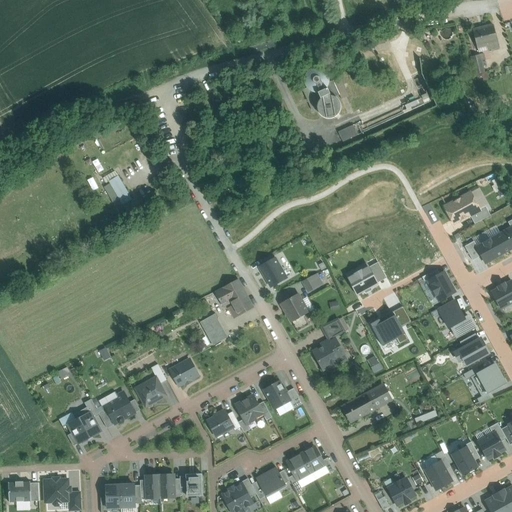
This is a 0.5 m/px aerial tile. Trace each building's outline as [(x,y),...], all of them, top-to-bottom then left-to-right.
[(493,25),(473,30),(477,48),(487,46),(497,43),(493,25)] [(383,35),(368,39),(370,47),(385,43),(383,35)] [(497,43),(487,46),(488,51),(499,49),(497,43)] [(479,54),(488,51),(487,46),(477,48),(479,54)] [(480,55),(471,57),(476,75),(484,73),(481,61),(485,60),(483,54),(480,55)] [(328,83),(329,81),(328,79),(328,76),(327,75),(325,73),(323,71),(321,70),(319,69),(317,69),(315,69),(312,70),(310,71),(309,73),(307,74),(306,77),(306,78),(305,81),(305,83),(306,86),(308,88),(309,89),(309,90),(311,91),(313,92),(315,92),(316,93),(317,93),(320,92),(321,92),(323,91),(325,90),(325,89),(326,88),(327,87),(328,85),(328,83)] [(486,81),(484,73),(476,75),(477,83),(486,81)] [(340,78),(333,81),(339,95),(341,99),(348,96),(340,78)] [(320,92),(317,93),(320,99),(322,98),(324,97),(326,96),(329,96),(331,96),(333,97),(335,97),(339,95),(333,81),(328,83),(328,85),(327,87),(326,88),(325,89),(325,90),(323,91),(321,92),(320,92)] [(315,92),(313,92),(311,91),(309,90),(309,89),(308,88),(303,90),(313,111),(317,109),(317,108),(317,107),(317,106),(318,104),(319,101),(320,99),(317,93),(316,93),(315,92)] [(340,112),(341,107),(340,103),(337,99),(335,97),(333,97),(331,96),(329,96),(326,96),(324,97),(322,98),(320,99),(319,101),(318,104),(317,106),(317,107),(317,108),(317,109),(318,112),(319,114),(321,116),(325,118),(329,119),(334,118),(337,116),(340,112)] [(353,126),(338,132),(343,142),(357,135),(353,126)] [(115,172),(104,178),(107,184),(109,182),(118,177),(115,172)] [(131,199),(118,177),(109,182),(111,184),(105,188),(112,200),(117,208),(131,199)] [(461,198),(445,207),(454,224),(470,216),(480,210),(479,210),(470,193),(468,195),(467,194),(461,197),(461,198)] [(141,199),(132,205),(137,215),(147,209),(141,199)] [(135,216),(130,207),(126,210),(131,218),(135,216)] [(480,210),(470,216),(475,224),(491,216),(485,207),(479,210),(480,210)] [(108,219),(101,223),(105,232),(126,221),(121,211),(110,217),(111,219),(109,220),(108,219)] [(511,228),(494,237),(503,254),(511,248),(511,228)] [(477,247),(481,256),(485,263),(503,254),(494,237),(477,247)] [(474,242),(465,247),(472,261),(481,256),(477,247),(474,242)] [(275,258),(260,267),(271,287),(287,279),(275,258)] [(368,267),(348,278),(357,295),(378,284),(377,283),(386,278),(378,263),(369,268),(368,267)] [(428,281),(441,274),(438,269),(422,277),(425,283),(428,281)] [(441,274),(428,281),(439,301),(455,292),(444,272),(441,274)] [(317,274),(311,277),(317,287),(322,284),(317,274)] [(311,277),(302,282),(308,292),(317,287),(311,277)] [(253,307),(238,280),(224,287),(232,301),(234,306),(239,315),(253,307)] [(499,289),(492,293),(501,309),(511,303),(511,281),(505,286),(504,284),(498,287),(499,289)] [(232,301),(224,287),(216,292),(224,306),(232,301)] [(298,294),(281,304),(292,323),(293,322),(304,316),(309,313),(302,300),(298,294)] [(302,300),(309,313),(313,310),(306,298),(302,300)] [(438,309),(442,316),(457,307),(454,300),(438,309)] [(234,306),(229,309),(234,318),(239,315),(234,306)] [(395,315),(402,328),(412,323),(403,307),(393,312),(395,316),(395,315)] [(464,318),(457,307),(442,316),(449,328),(451,327),(457,337),(475,328),(468,316),(464,318)] [(379,320),(371,324),(383,346),(396,339),(406,334),(402,328),(395,315),(395,316),(381,323),(379,320)] [(223,331),(215,316),(201,323),(210,338),(223,331)] [(304,316),(293,322),(298,331),(309,325),(304,316)] [(338,319),(322,327),(326,334),(341,326),(338,319)] [(341,326),(326,334),(329,340),(345,331),(341,326)] [(223,331),(210,338),(214,344),(227,337),(223,331)] [(409,340),(406,334),(396,339),(400,345),(409,340)] [(460,343),(463,348),(479,340),(475,334),(460,343)] [(324,346),(313,352),(323,370),(329,367),(330,369),(339,364),(336,358),(343,354),(344,354),(336,339),(331,342),(329,340),(323,343),(324,346)] [(489,354),(481,339),(479,340),(463,348),(454,353),(459,362),(463,359),(467,366),(489,354)] [(105,347),(96,351),(101,361),(110,357),(105,347)] [(336,358),(339,364),(346,360),(343,354),(336,358)] [(376,356),(368,359),(373,371),(381,368),(376,356)] [(190,358),(169,369),(178,387),(184,385),(185,387),(193,383),(192,381),(200,376),(190,358)] [(471,377),(482,396),(491,392),(505,383),(495,364),(480,372),(471,377)] [(156,378),(160,384),(167,380),(158,365),(151,368),(156,378)] [(471,377),(480,372),(477,367),(464,374),(467,380),(471,377)] [(146,407),(166,396),(160,384),(156,378),(136,389),(146,407)] [(280,382),(264,390),(274,409),(290,401),(286,393),(280,382)] [(373,396),(386,389),(384,385),(371,392),(373,396)] [(294,389),(286,393),(290,401),(294,409),(303,404),(294,389)] [(386,389),(373,396),(379,407),(392,400),(386,389)] [(125,422),(124,420),(135,414),(123,392),(116,396),(115,393),(108,397),(109,399),(100,404),(107,416),(109,415),(115,425),(119,423),(120,425),(125,422)] [(371,392),(343,407),(351,422),(379,407),(373,396),(371,392)] [(491,392),(482,396),(477,399),(480,404),(494,398),(491,392)] [(254,396),(236,405),(246,425),(263,416),(265,415),(259,405),(254,396)] [(91,397),(85,401),(87,405),(90,409),(94,417),(100,413),(91,397)] [(134,399),(129,401),(134,412),(139,409),(134,399)] [(265,415),(263,416),(267,421),(272,417),(264,402),(259,405),(265,415)] [(90,409),(87,405),(74,412),(76,416),(90,409)] [(67,421),(79,443),(102,431),(94,417),(90,409),(76,416),(67,421)] [(215,417),(208,421),(216,437),(233,428),(234,427),(227,415),(224,409),(214,415),(215,417)] [(415,419),(416,424),(437,415),(435,411),(415,419)] [(233,412),(227,415),(234,427),(233,428),(235,431),(241,428),(233,412)] [(493,434),(495,433),(501,442),(506,439),(501,430),(498,423),(490,428),(493,434)] [(511,432),(508,426),(501,430),(506,439),(509,445),(511,443),(511,432)] [(493,434),(478,442),(488,460),(494,457),(494,458),(501,455),(500,453),(505,450),(501,442),(495,433),(493,434)] [(467,446),(475,461),(480,458),(472,442),(466,445),(466,446),(467,446)] [(466,446),(451,455),(462,476),(478,467),(475,461),(467,446),(466,446)] [(302,454),(313,473),(326,466),(323,461),(315,447),(302,454)] [(442,451),(435,455),(439,462),(441,461),(446,470),(451,467),(442,451)] [(294,475),(297,481),(298,481),(313,473),(302,454),(287,462),(294,475)] [(335,470),(328,458),(323,461),(326,466),(329,473),(335,470)] [(441,461),(439,462),(425,470),(436,490),(452,482),(446,470),(441,461)] [(266,496),(267,498),(287,487),(285,483),(279,473),(276,468),(256,479),(258,481),(266,496)] [(279,473),(285,483),(290,481),(289,478),(285,470),(279,473)] [(146,501),(162,500),(161,474),(145,475),(146,501)] [(176,474),(161,474),(162,500),(177,500),(176,474)] [(203,496),(202,474),(186,475),(186,476),(186,488),(187,497),(203,496)] [(303,491),(298,481),(297,481),(294,475),(289,478),(290,481),(298,494),(303,491)] [(242,484),(250,498),(257,494),(252,485),(248,479),(241,483),(242,484)] [(395,485),(388,489),(397,506),(404,502),(406,505),(410,502),(409,499),(416,496),(407,479),(400,483),(399,481),(394,484),(395,485)] [(60,506),(61,504),(61,502),(69,502),(70,506),(74,506),(73,493),(71,493),(71,488),(69,488),(68,480),(44,481),(45,503),(53,502),(53,504),(56,506),(60,506)] [(252,485),(257,494),(260,500),(266,496),(258,481),(252,485)] [(30,501),(31,501),(31,483),(30,482),(23,483),(23,482),(16,482),(16,483),(8,483),(9,502),(17,502),(30,501)] [(31,483),(31,501),(31,502),(39,501),(38,483),(31,483)] [(248,506),(253,503),(250,498),(242,484),(223,495),(232,511),(237,511),(239,511),(248,506)] [(121,508),(135,507),(135,504),(135,486),(134,485),(120,486),(121,508)] [(108,508),(121,508),(120,486),(107,486),(107,495),(108,508)] [(494,497),(485,502),(490,511),(511,511),(511,487),(505,491),(504,489),(493,495),(494,497)] [(73,493),(74,506),(70,506),(70,510),(70,511),(81,511),(80,492),(73,493)] [(390,507),(385,497),(378,501),(383,510),(390,507)] [(30,510),(30,501),(17,502),(17,511),(30,510)] [(61,502),(61,504),(62,510),(70,510),(70,506),(69,502),(61,502)]
